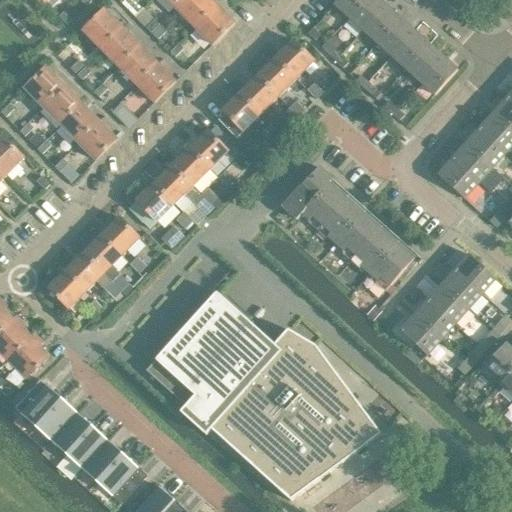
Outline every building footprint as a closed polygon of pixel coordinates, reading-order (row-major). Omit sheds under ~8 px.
[(168,0),(178,9),(188,0),(168,0)] [(211,0),(188,0),(178,9),(195,28),(217,6),(211,0)] [(339,0),(335,5),(350,19),(365,0),(339,0)] [(380,0),(365,0),(350,19),(364,31),(387,6),(380,0)] [(217,6),(195,28),(213,45),(235,24),(217,6)] [(387,6),(364,31),(378,44),(401,19),(387,6)] [(106,10),(84,32),(103,50),(123,28),(106,10)] [(64,12),(59,18),(67,26),(72,21),(64,12)] [(401,19),(378,44),(392,57),(416,32),(401,19)] [(155,20),(146,29),(151,34),(160,26),(155,20)] [(161,27),(153,35),(152,36),(158,41),(166,32),(161,27)] [(123,28),(103,50),(120,68),(141,47),(123,28)] [(321,36),(314,29),(308,35),(315,42),(321,36)] [(416,32),(392,57),(406,69),(430,44),(416,32)] [(277,58),(298,80),(316,62),(295,41),(277,58)] [(178,44),(170,53),(169,54),(175,59),(184,50),(178,44)] [(430,44),(406,69),(421,82),(445,58),(430,44)] [(141,47),(120,68),(137,85),(158,64),(141,47)] [(329,55),(336,63),(341,57),(334,50),(329,55)] [(348,65),(341,57),(336,63),(343,70),(348,65)] [(259,76),(279,98),(298,80),(277,58),(259,76)] [(445,58),(421,82),(436,95),(458,70),(445,58)] [(70,69),(70,70),(75,75),(76,75),(84,66),(79,61),(70,69)] [(158,64),(137,85),(155,103),(176,82),(158,64)] [(77,76),(82,82),(82,81),(91,73),(85,67),(77,76)] [(47,68),(26,89),(44,107),(65,86),(47,68)] [(240,94),(261,115),(279,98),(259,76),(240,94)] [(356,83),(364,89),(369,84),(361,77),(356,83)] [(307,91),(316,101),(324,93),(315,83),(307,91)] [(94,93),(93,94),(98,99),(99,98),(108,89),(102,84),(94,93)] [(369,84),(364,89),(371,96),(376,90),(369,84)] [(65,86),(44,107),(61,125),(82,104),(65,86)] [(237,139),(243,132),(261,115),(240,94),(223,111),(226,114),(219,121),(237,139)] [(494,114),(511,131),(511,104),(507,100),(494,114)] [(289,109),(299,118),(307,110),(297,101),(289,109)] [(385,108),(392,115),(397,109),(390,103),(385,108)] [(15,110),(9,104),(1,113),(6,118),(15,110)] [(82,104),(61,125),(78,142),(100,121),(82,104)] [(282,116),(291,126),(299,118),(289,109),(282,116)] [(392,115),(400,122),(405,116),(397,109),(392,115)] [(480,130),(506,154),(511,146),(511,131),(494,114),(480,130)] [(124,123),(122,124),(128,129),(129,128),(137,120),(132,115),(124,123)] [(100,121),(78,142),(96,161),(117,139),(100,121)] [(28,124),(20,132),(25,138),(34,129),(28,124)] [(264,134),(273,143),(282,135),(272,125),(264,134)] [(192,148),(212,169),(229,152),(222,145),(227,139),(216,128),(210,134),(208,131),(192,148)] [(466,145),(492,169),(506,154),(480,130),(466,145)] [(0,141),(0,170),(7,177),(25,159),(4,138),(0,141)] [(45,142),(37,150),(43,156),(51,147),(45,142)] [(453,160),(479,184),(492,169),(466,145),(453,160)] [(174,166),(194,187),(212,169),(192,148),(174,166)] [(63,160),(55,168),(60,173),(68,165),(63,160)] [(466,199),(479,184),(453,160),(439,175),(466,199)] [(155,184),(176,205),(184,197),(191,204),(183,212),(184,213),(193,222),(210,206),(201,196),(193,188),(194,187),(174,166),(155,184)] [(319,168),(283,208),(297,221),(301,217),(302,215),(309,222),(308,223),(318,232),(345,200),(328,185),(332,180),(319,168)] [(218,179),(227,189),(236,181),(226,171),(218,179)] [(42,177),(41,178),(36,182),(45,191),(50,186),(42,177)] [(151,229),(158,222),(176,205),(155,184),(130,209),(151,229)] [(201,196),(210,206),(218,198),(209,188),(201,196)] [(345,200),(318,232),(326,239),(327,238),(336,245),(364,216),(345,200)] [(176,221),(185,230),(193,222),(184,213),(176,221)] [(497,229),(504,221),(497,214),(490,223),(497,229)] [(364,216),(336,245),(342,251),(341,253),(352,262),(380,231),(364,216)] [(101,237),(122,258),(141,240),(120,219),(101,237)] [(172,229),(161,240),(168,246),(172,250),(184,237),(181,234),(174,227),(172,229)] [(380,231),(352,262),(361,270),(362,269),(370,276),(397,246),(380,231)] [(105,276),(122,292),(130,285),(113,267),(122,258),(101,237),(84,254),(105,276)] [(397,246),(370,276),(377,282),(376,284),(386,292),(413,261),(397,246)] [(66,271),(87,293),(98,283),(118,304),(124,298),(120,294),(122,292),(105,276),(84,254),(66,271)] [(456,271),(486,299),(500,283),(470,255),(456,271)] [(139,275),(147,267),(138,257),(129,266),(139,275)] [(70,310),(87,293),(66,271),(49,289),(70,310)] [(441,287),(471,315),(486,299),(456,271),(441,287)] [(427,302),(458,329),(471,315),(441,287),(427,302)] [(147,372),(186,407),(291,502),(382,435),(316,347),(289,331),(275,346),(217,294),(147,372)] [(0,332),(14,319),(4,310),(7,307),(0,300),(0,332)] [(95,300),(87,308),(89,310),(96,318),(103,311),(104,310),(95,300)] [(414,316),(444,344),(458,329),(427,302),(414,316)] [(431,359),(444,344),(414,316),(401,331),(431,359)] [(17,317),(14,319),(0,332),(0,351),(9,361),(32,337),(22,328),(25,325),(17,317)] [(499,323),(493,331),(499,338),(506,330),(499,323)] [(485,339),(492,346),(499,338),(493,331),(485,339)] [(32,337),(9,361),(27,378),(49,355),(40,346),(43,343),(34,334),(32,337)] [(511,347),(507,343),(482,371),(499,385),(511,370),(511,347)] [(472,354),(465,361),(472,368),(479,360),(472,354)] [(458,370),(465,376),(472,368),(465,361),(458,370)] [(511,370),(499,385),(511,397),(511,370)] [(33,390),(16,408),(22,414),(47,387),(41,382),(33,390)] [(47,387),(22,414),(40,430),(64,403),(47,387)] [(64,403),(40,430),(54,443),(79,416),(64,403)] [(79,416),(54,443),(71,459),(95,430),(79,416)] [(95,430),(71,459),(85,471),(110,444),(95,430)] [(110,444),(85,471),(101,486),(126,458),(110,444)] [(126,458),(101,486),(115,498),(121,491),(126,486),(132,480),(137,475),(140,471),(126,458)] [(140,471),(137,475),(144,481),(147,477),(140,471)] [(137,475),(132,480),(139,486),(144,481),(137,475)] [(132,480),(126,486),(134,492),(139,486),(132,480)] [(126,486),(121,491),(129,498),(134,492),(126,486)] [(159,488),(137,511),(164,511),(174,502),(159,488)] [(121,491),(115,498),(122,505),(129,498),(121,491)] [(185,511),(174,502),(164,511),(185,511)]
